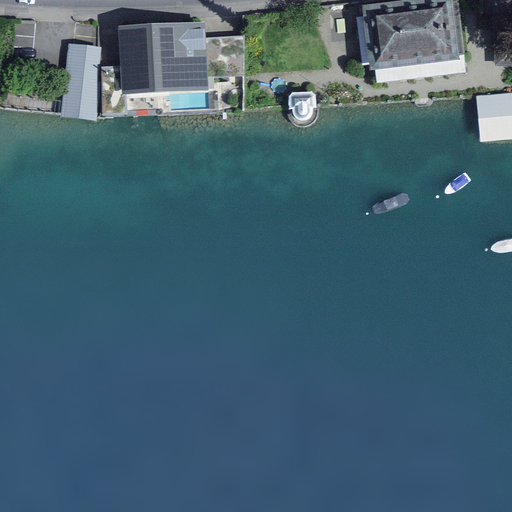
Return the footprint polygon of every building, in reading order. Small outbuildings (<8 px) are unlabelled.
[(362,18),(355,19),(360,66),(367,66),(369,74),(375,73),(377,85),(466,74),(456,0),(435,0),(361,9),(362,18)] [(495,68),(511,66),(511,17),(492,19),(495,68)] [(203,25),(116,30),(118,68),(100,69),(104,116),(128,115),(126,98),(207,93),(206,79),(243,76),(244,38),(204,40),(203,25)] [(97,83),(101,52),(72,49),(67,104),(96,107),(99,83),(97,83)] [(511,136),(511,93),(478,96),(478,98),(480,132),(484,132),(492,136),(511,136)] [(290,110),(294,109),(294,117),(298,120),(303,122),(308,120),(311,117),(312,108),(315,108),(315,97),(311,94),(293,94),(290,98),(290,110)]
